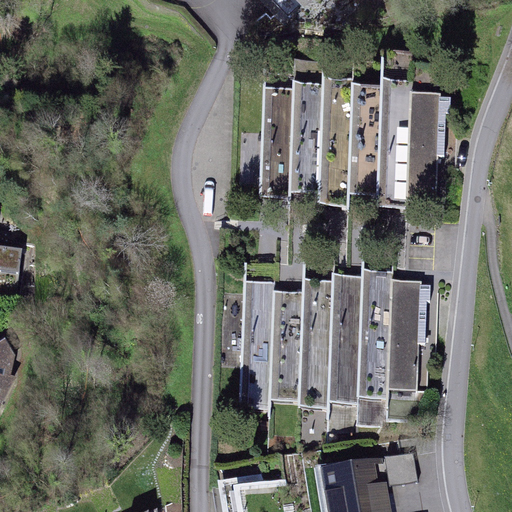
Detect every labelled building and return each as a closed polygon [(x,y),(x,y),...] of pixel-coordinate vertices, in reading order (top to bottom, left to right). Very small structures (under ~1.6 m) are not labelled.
[(273,0),(301,31),(336,0),(273,0)] [(441,86),(253,84),(252,210),(440,212),(441,86)] [(29,218),(0,215),(0,302),(21,304),(29,218)] [(413,290),(243,286),(240,414),(410,419),(413,290)] [(413,450),(421,474),(436,469),(428,445),(413,450)] [(388,447),(390,476),(416,474),(414,446),(388,447)] [(401,511),(379,472),(318,504),(322,511),(401,511)] [(281,511),(277,478),(218,487),(221,511),(281,511)]
